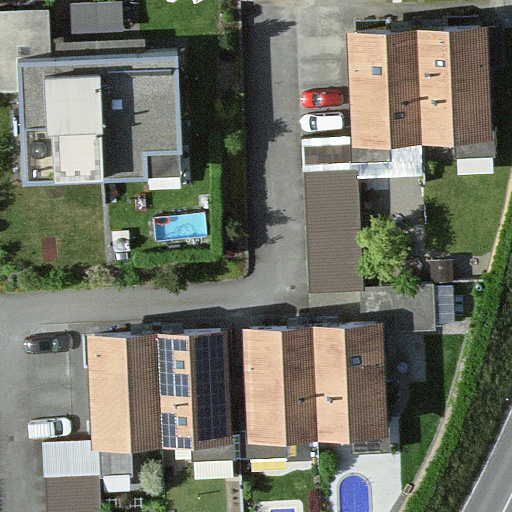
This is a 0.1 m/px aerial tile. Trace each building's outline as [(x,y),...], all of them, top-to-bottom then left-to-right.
[(44,16),(0,17),(0,99),(10,99),(12,187),(136,184),(135,160),(171,159),(168,58),(141,59),(141,45),(133,46),(59,48),(45,48),(44,16)] [(376,40),(335,42),(340,156),(480,151),(475,36),(443,38),(376,40)] [(353,310),(349,175),(301,176),(305,311),(353,310)] [(393,277),(394,314),(441,312),(440,275),(393,277)] [(272,337),(232,340),(240,459),(375,449),(367,330),(334,333),(272,337)] [(114,340),(79,341),(83,457),(216,452),(211,337),(175,338),(114,340)] [(90,511),(90,485),(41,486),(41,511),(90,511)]
